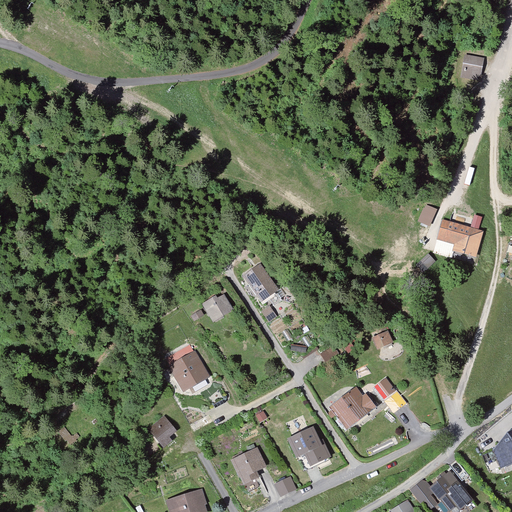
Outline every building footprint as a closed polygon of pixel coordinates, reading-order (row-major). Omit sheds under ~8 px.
[(484,59),(466,55),(461,78),(479,81),(484,59)] [(438,212),(425,206),(418,222),(432,227),(438,212)] [(455,256),(477,262),(484,234),(443,223),(439,240),(441,240),(447,242),(458,244),(455,256)] [(429,253),(415,265),(422,273),(435,261),(429,253)] [(261,266),(244,280),(262,306),(281,293),(261,266)] [(222,297),(203,307),(213,326),(233,315),(222,297)] [(386,335),(371,341),(377,353),(391,347),(386,335)] [(327,360),(340,352),(335,344),(322,352),(327,360)] [(171,367),(183,394),(209,379),(197,356),(171,367)] [(356,391),(331,410),(348,433),(377,409),(366,396),(364,397),(356,391)] [(398,393),(385,404),(390,411),(404,400),(398,393)] [(162,418),(148,433),(164,449),(178,434),(162,418)] [(65,427),(58,432),(65,441),(71,436),(65,427)] [(511,429),(507,432),(493,451),(501,469),(511,463),(511,429)] [(314,430),(287,442),(304,474),(331,460),(324,442),(321,444),(314,430)] [(258,450),(231,462),(246,489),(265,478),(263,472),(266,471),(258,450)] [(445,477),(429,490),(447,511),(454,511),(458,509),(460,511),(464,511),(475,503),(459,483),(452,488),(445,477)] [(290,481),(275,486),(281,500),(296,492),(290,481)] [(207,511),(202,493),(164,502),(167,511),(207,511)] [(412,511),(406,503),(391,511),(390,511),(412,511)]
